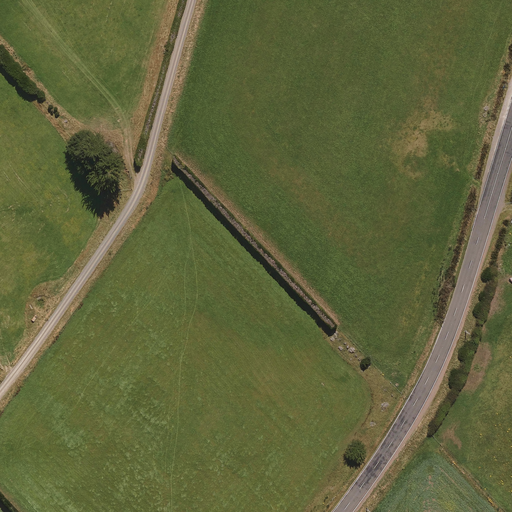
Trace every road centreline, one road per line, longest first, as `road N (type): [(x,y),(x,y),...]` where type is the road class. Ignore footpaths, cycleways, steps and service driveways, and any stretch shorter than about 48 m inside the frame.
road 1 (unclassified): [(192,0),(134,197),(0,390)]
road 2 (secondary): [(342,511),(435,362),(511,126)]
